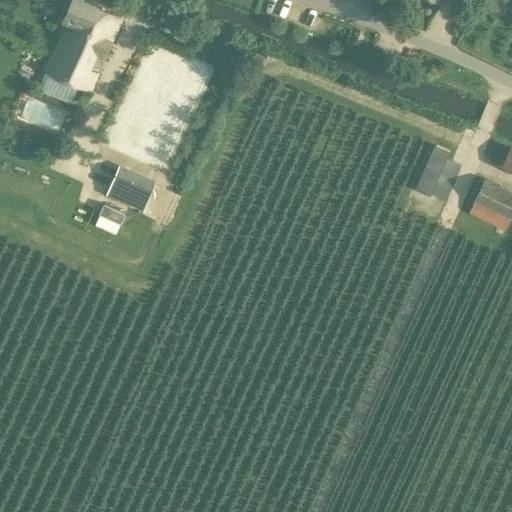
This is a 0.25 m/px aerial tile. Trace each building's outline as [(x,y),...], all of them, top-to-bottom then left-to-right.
[(47,70),(39,88),(69,102),(78,85),(90,91),(122,17),(83,0),(71,0),(63,19),(69,22),(47,70)] [(430,194),(449,151),(435,145),(415,188),(430,194)] [(511,170),(511,147),(510,147),(502,165),(511,170)] [(111,183),(108,190),(144,207),(148,199),(156,181),(120,164),(111,183)] [(506,229),(511,216),(511,191),(486,179),(469,212),(506,229)] [(117,233),(126,213),(105,203),(96,223),(117,233)]
